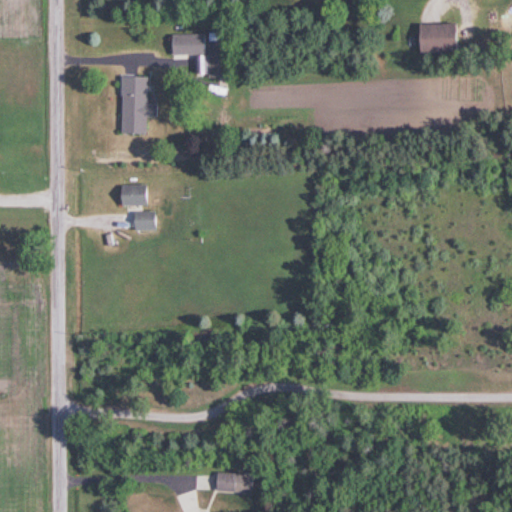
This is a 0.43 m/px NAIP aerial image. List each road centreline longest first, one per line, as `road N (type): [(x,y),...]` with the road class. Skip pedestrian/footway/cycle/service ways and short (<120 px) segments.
road 1 (residential): [(63,511),(59,0)]
road 2 (residential): [(62,395),(122,411),(210,407),(278,359),(350,387),(511,394)]
